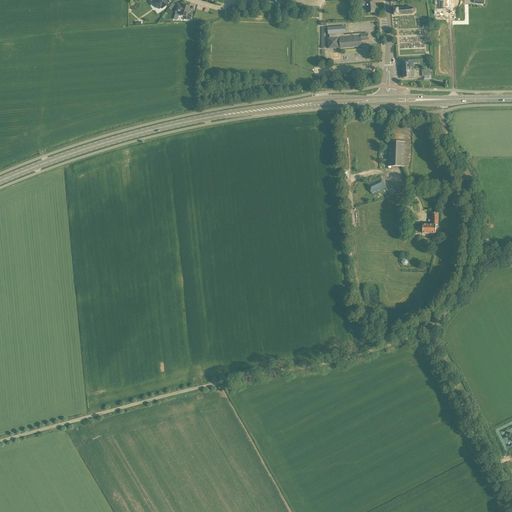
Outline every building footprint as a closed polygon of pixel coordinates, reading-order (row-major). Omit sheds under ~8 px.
[(167,3),(169,2),(168,0),(150,0),(153,4),(155,2),(159,9),(161,7),(162,9),(168,4),(167,3)] [(375,5),(375,2),(368,3),(368,0),(358,1),(359,7),(363,6),(367,6),(368,13),(375,12),(375,5)] [(190,20),(192,14),(188,12),(189,6),(182,4),(182,5),(177,4),(175,11),(180,13),(179,15),(186,17),(186,19),(188,20),(190,20)] [(361,40),(369,40),(368,33),(361,34),(361,33),(344,35),(344,33),(346,33),(345,26),(328,27),(328,34),(329,34),(330,38),(328,38),(328,48),(339,47),(340,47),(340,48),(362,46),(361,40)] [(403,70),(410,70),(414,69),(413,64),(415,63),(415,59),(408,60),(408,62),(402,63),(403,70)] [(410,70),(403,70),(403,77),(414,77),(414,69),(410,70)] [(404,166),(404,142),(389,142),(388,166),(404,166)] [(367,183),(368,185),(371,194),(385,188),(380,177),(367,183)] [(438,225),(438,213),(432,212),(432,225),(423,225),(423,233),(436,234),(436,225),(438,225)]
